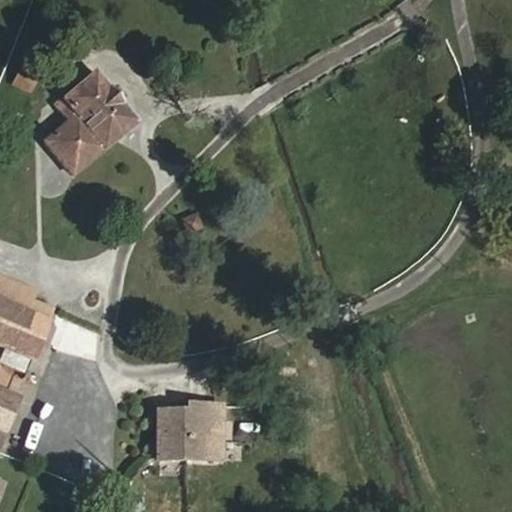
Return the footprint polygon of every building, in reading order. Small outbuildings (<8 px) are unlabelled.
[(56,105),(70,123),(48,143),(70,175),(134,119),(96,71),(56,105)] [(179,219),(184,236),(201,231),(196,214),(179,219)] [(0,282),(0,439),(46,324),(38,321),(40,310),(29,306),(25,317),(19,314),(28,293),(0,282)] [(153,431),(153,447),(153,457),(216,456),(217,404),(191,405),(191,409),(153,409),(153,431)] [(139,447),(153,447),(153,431),(140,432),(139,447)]
